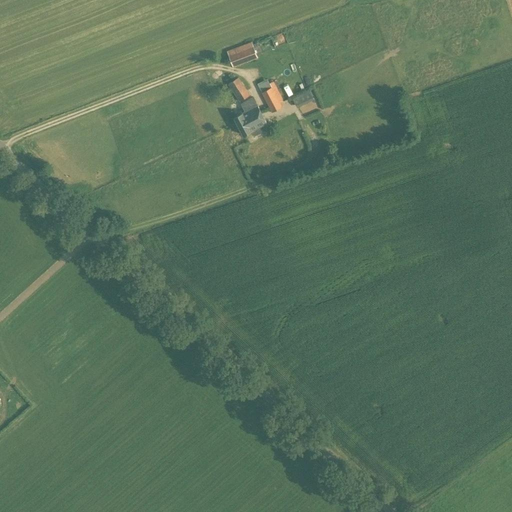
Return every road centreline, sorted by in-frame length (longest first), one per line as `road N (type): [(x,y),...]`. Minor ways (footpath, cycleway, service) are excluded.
road 1 (unclassified): [(391,511),(91,230)]
road 2 (unclassified): [(0,141),(201,63)]
road 3 (unclassified): [(0,315),(91,230)]
road 4 (unclassified): [(91,230),(0,146)]
